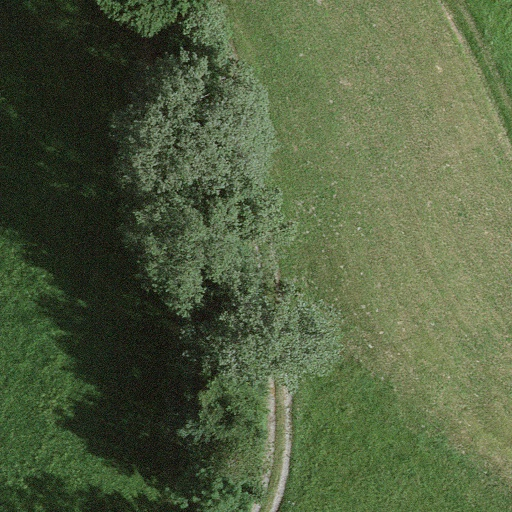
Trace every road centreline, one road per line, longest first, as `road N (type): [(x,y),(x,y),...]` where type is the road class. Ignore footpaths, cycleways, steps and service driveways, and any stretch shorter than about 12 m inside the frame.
road 1 (track): [(213,0),(277,328),(282,406),(265,511)]
road 2 (track): [(452,0),(511,126)]
